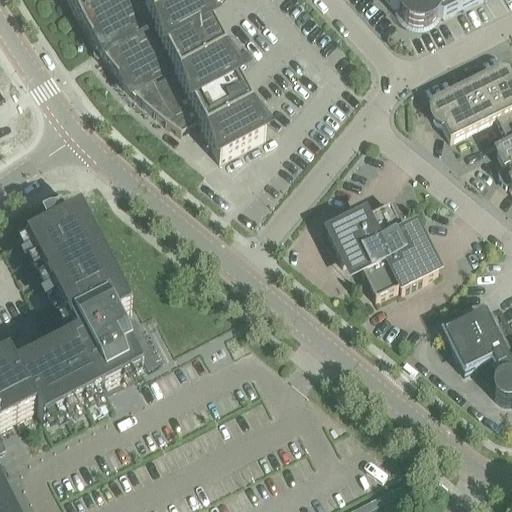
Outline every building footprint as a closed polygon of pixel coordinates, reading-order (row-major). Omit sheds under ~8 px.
[(64,0),(80,29),(88,43),(95,54),(100,61),(106,69),(118,84),(121,87),(126,93),(136,104),(142,109),(150,117),(159,123),(168,131),(181,140),(182,139),(181,138),(199,129),(219,167),(266,143),(190,0),(64,0)] [(481,0),(380,0),(393,14),(399,14),(399,17),(401,22),(404,26),(408,30),(413,32),(418,33),(423,33),(428,31),(432,28),(436,24),(437,21),(443,24),(484,4),(481,0)] [(501,75),(436,108),(435,109),(434,111),(432,113),(432,114),(432,116),(432,118),(432,120),(432,121),(433,123),(434,124),(435,125),(436,126),(438,127),(439,128),(440,128),(441,129),(450,146),(496,124),(503,138),(511,133),(511,76),(504,80),(501,75)] [(0,128),(16,122),(0,83),(0,128)] [(511,133),(503,138),(510,151),(496,158),(508,181),(511,178),(511,133)] [(362,279),(375,307),(399,295),(401,298),(438,280),(423,249),(410,255),(404,241),(390,213),(366,225),(365,221),(328,240),(343,271),(355,265),(362,279)] [(0,511),(8,511),(0,496),(0,435),(37,417),(44,429),(142,378),(141,375),(116,325),(131,317),(79,218),(63,226),(58,217),(40,226),(45,236),(25,246),(77,343),(16,374),(9,362),(0,366),(0,511)] [(511,408),(511,351),(502,343),(503,342),(503,341),(503,339),(503,338),(502,337),(502,336),(501,335),(500,334),(498,333),(497,332),(496,332),(494,332),(492,332),(491,333),(485,320),(445,340),(464,380),(478,374),(495,388),(494,390),(493,392),(493,394),(493,397),(493,398),(493,399),(494,402),(496,404),(497,405),(498,406),(500,408),(503,409),(505,409),(507,410),(509,409),(511,409),(511,408)] [(134,323),(129,326),(133,333),(138,330),(134,323)] [(129,326),(124,328),(127,335),(133,333),(129,326)] [(133,333),(127,335),(130,341),(141,336),(138,330),(133,333)] [(141,336),(130,341),(133,347),(144,341),(141,336)] [(144,341),(133,347),(136,352),(147,347),(144,341)] [(402,490),(406,497),(412,494),(408,487),(402,490)] [(402,490),(397,493),(401,500),(406,497),(402,490)] [(397,493),(392,495),(396,503),(401,500),(397,493)] [(390,505),(396,503),(392,495),(386,498),(390,505)] [(386,498),(381,501),(385,508),(390,505),(386,498)] [(385,508),(381,501),(376,504),(379,511),(381,510),(385,508)]
